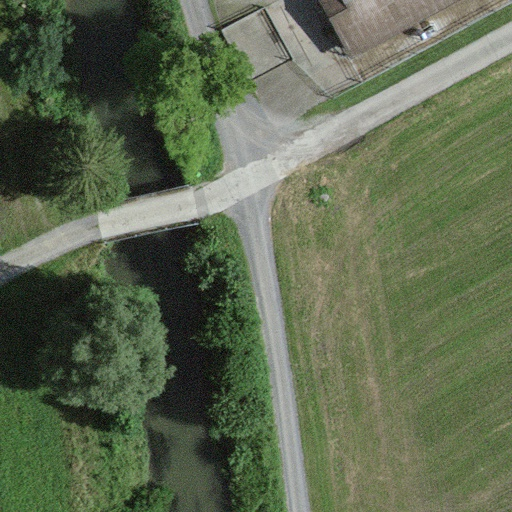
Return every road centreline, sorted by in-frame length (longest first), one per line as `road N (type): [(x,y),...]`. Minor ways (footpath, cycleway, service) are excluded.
road 1 (track): [(295,511),(252,182),(191,0)]
road 2 (unclassified): [(511,42),(252,182)]
road 3 (track): [(252,182),(58,246),(0,277)]
